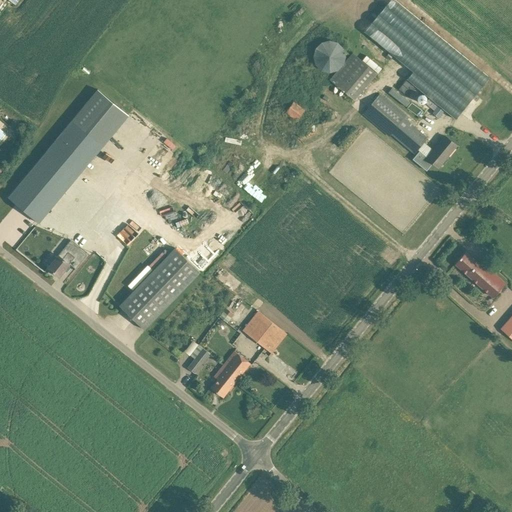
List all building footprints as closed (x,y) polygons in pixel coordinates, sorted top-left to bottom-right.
[(413,72),(407,79),(456,119),(490,77),(399,0),(389,0),(364,32),(413,72)] [(313,56),(315,64),(321,70),(329,73),(338,70),(343,64),(346,56),(343,47),(337,42),(329,40),(321,42),(315,48),(313,56)] [(410,102),(392,88),(388,92),(406,106),(410,102)] [(417,98),(417,99),(417,100),(418,100),(418,101),(418,102),(419,102),(420,103),(421,103),(422,103),(423,103),(424,103),(425,102),(426,101),(426,100),(427,100),(427,99),(427,98),(427,97),(426,97),(426,96),(426,95),(425,95),(424,94),(423,94),(422,94),(421,94),(420,94),(419,94),(419,95),(418,95),(418,96),(417,97),(417,98)] [(362,115),(388,137),(391,133),(414,153),(427,138),(378,95),(362,115)] [(286,112),(297,120),(305,110),(293,102),(286,112)] [(438,106),(435,110),(432,113),(438,118),(444,111),(438,106)] [(72,119),(46,151),(78,177),(104,146),(72,119)] [(438,167),(456,145),(445,136),(427,157),(420,151),(413,159),(426,170),(433,162),(438,167)] [(171,149),(174,145),(164,138),(161,142),(171,149)] [(255,157),(238,187),(256,197),(265,181),(255,175),(263,162),(255,157)] [(70,240),(48,268),(59,277),(70,264),(69,264),(73,259),(79,264),(87,254),(70,240)] [(168,253),(117,306),(143,330),(198,272),(173,247),(168,253)] [(502,285),(504,283),(487,268),(480,261),(478,263),(466,252),(455,264),(493,297),(502,285)] [(223,311),(231,317),(240,305),(232,299),(223,311)] [(243,330),(271,352),(286,333),(258,311),(243,330)] [(188,368),(195,373),(210,353),(199,344),(192,353),(196,357),(188,368)] [(235,351),(224,364),(231,370),(227,375),(235,382),(250,363),(235,351)] [(231,370),(224,364),(214,377),(218,379),(211,388),(223,397),(235,382),(227,375),(231,370)] [(195,379),(189,387),(195,391),(201,383),(195,379)]
